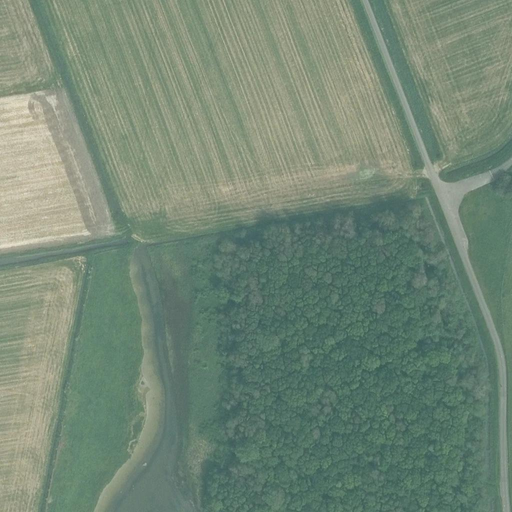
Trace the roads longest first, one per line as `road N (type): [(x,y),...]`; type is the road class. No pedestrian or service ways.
road 1 (unclassified): [(506,511),(501,373),(439,194)]
road 2 (unclassified): [(439,194),(363,0)]
